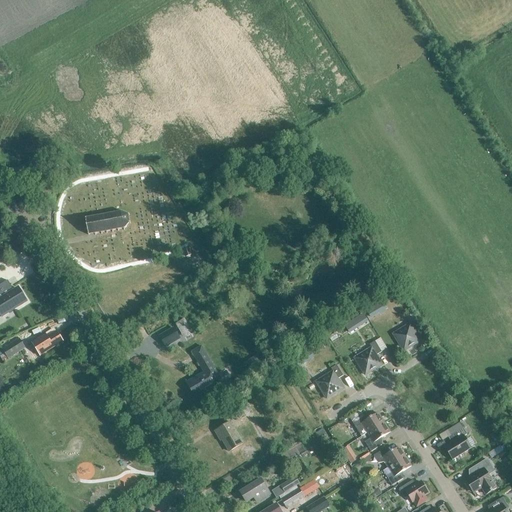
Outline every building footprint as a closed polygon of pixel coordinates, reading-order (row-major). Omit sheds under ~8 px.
[(114,212),(114,213),(110,214),(110,212),(108,213),(109,214),(104,215),(104,213),(102,214),(103,215),(98,216),(98,215),(97,215),(97,216),(93,217),(93,216),(91,216),(92,217),(86,218),(85,217),(84,218),(86,219),(86,223),(84,224),(85,225),(86,225),(87,229),(85,229),(86,231),(87,230),(88,234),(88,235),(89,235),(95,234),(95,235),(96,235),(96,234),(101,233),(101,234),(102,234),(102,233),(106,232),(106,233),(108,233),(107,232),(112,231),(112,232),(113,232),(113,231),(117,230),(118,231),(119,231),(119,230),(123,229),(124,230),(125,230),(125,229),(129,223),(130,224),(131,223),(129,223),(133,222),(132,215),(128,216),(130,215),(129,214),(128,215),(121,212),(121,210),(119,210),(120,212),(115,213),(115,211),(114,212)] [(12,287),(8,281),(0,285),(0,312),(2,317),(26,302),(18,289),(12,293),(10,288),(12,287)] [(375,306),(367,311),(371,318),(379,313),(375,306)] [(363,314),(353,320),(358,327),(368,321),(363,314)] [(404,352),(418,343),(416,340),(419,338),(415,332),(420,328),(413,318),(408,321),(410,324),(393,335),(404,352)] [(310,320),(303,324),(308,332),(315,328),(310,320)] [(174,327),(160,336),(166,347),(181,338),(174,327)] [(63,341),(58,333),(48,339),(45,335),(32,343),(40,356),(51,349),(63,341)] [(19,339),(2,350),(8,359),(25,349),(19,339)] [(371,348),(354,358),(365,375),(379,367),(377,364),(380,362),(376,355),(382,352),(375,341),(370,345),(371,348)] [(195,397),(222,381),(201,346),(192,352),(204,373),(187,383),(195,397)] [(260,355),(253,359),(258,367),(265,363),(260,355)] [(312,355),(304,360),(306,364),(314,359),(312,355)] [(316,382),(327,399),(341,391),(339,388),(342,386),(338,379),(343,376),(336,365),(331,369),(333,372),(316,382)] [(234,408),(236,412),(239,418),(249,413),(245,403),(234,408)] [(363,415),(352,422),(361,437),(367,433),(384,423),(378,413),(366,421),(363,415)] [(229,452),(243,444),(230,422),(215,431),(219,437),(220,437),(229,452)] [(365,443),(367,447),(371,452),(382,445),(378,440),(390,433),(384,423),(367,433),(371,439),(365,443)] [(452,444),(445,448),(452,459),(470,448),(464,437),(467,434),(460,424),(447,432),(450,436),(448,437),(452,444)] [(497,438),(494,441),(497,447),(501,445),(503,444),(499,437),(497,438)] [(352,442),(346,445),(354,459),(360,456),(352,442)] [(384,449),(373,456),(378,464),(385,462),(389,467),(405,457),(399,447),(387,455),(384,449)] [(387,478),(389,481),(392,486),(403,479),(399,474),(411,467),(405,457),(389,467),(393,474),(387,478)] [(473,493),(482,487),(486,495),(496,488),(488,475),(494,471),(487,460),(469,471),(473,477),(466,482),(473,493)] [(346,472),(351,469),(348,462),(343,464),(346,472)] [(280,487),(284,494),(299,484),(295,478),(280,487)] [(247,502),(254,497),(257,502),(270,494),(261,480),(246,489),(245,487),(239,490),(247,502)] [(409,497),(412,502),(413,502),(416,507),(422,504),(426,501),(422,496),(428,492),(421,482),(416,486),(413,480),(399,489),(405,499),(409,497)] [(310,482),(299,489),(299,488),(281,500),(287,509),(304,497),(315,490),(310,482)] [(348,492),(355,503),(361,500),(354,488),(348,492)] [(378,488),(370,493),(373,499),(381,494),(378,488)] [(492,511),(506,511),(505,510),(509,508),(503,498),(489,507),(492,511)] [(324,511),(330,509),(325,499),(308,510),(308,511),(324,511)]
